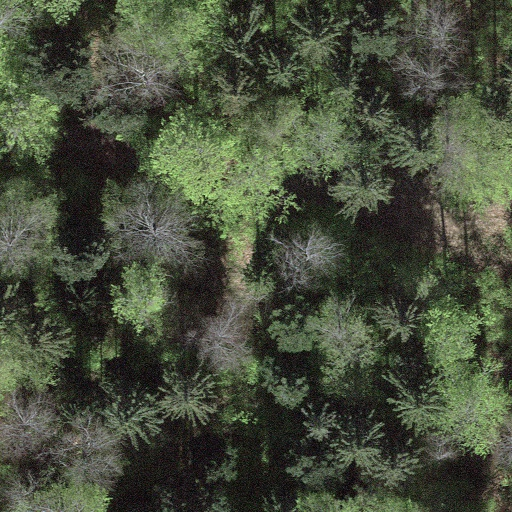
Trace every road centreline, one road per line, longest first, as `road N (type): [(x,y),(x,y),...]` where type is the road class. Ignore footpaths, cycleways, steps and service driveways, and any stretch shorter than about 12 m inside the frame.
road 1 (track): [(0,136),(187,166),(379,213),(511,269)]
road 2 (track): [(379,213),(511,207)]
